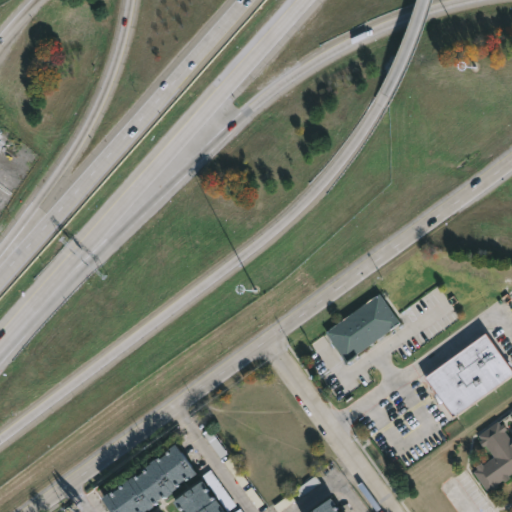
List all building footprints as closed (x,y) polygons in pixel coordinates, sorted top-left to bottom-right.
[(401,323),(347,362),(326,333),(380,294),(401,323)] [(511,370),(511,377),(453,417),(426,377),(487,334),(511,370)] [(511,409),(511,472),(509,475),(511,477),(506,481),(504,478),(497,483),(499,486),(494,490),(492,487),(488,490),(474,471),(478,468),(476,466),(482,462),(483,464),(494,456),(485,444),(483,446),(479,440),(482,438),(479,435),(498,420),(501,424),(503,423),(508,428),(505,430),(510,437),(511,435),(511,411),(511,410),(511,409)] [(175,441),(197,471),(187,478),(186,476),(179,481),(181,483),(171,489),(172,490),(164,496),(162,495),(156,499),(158,501),(147,508),(146,507),(140,511),(139,510),(136,511),(112,511),(101,496),(110,489),(113,489),(120,485),(122,482),(121,481),(126,477),(131,474),(133,476),(144,469),(142,468),(149,461),(148,460),(153,457),(155,459),(158,457),(157,456),(167,450),(169,447),(168,446),(175,441)] [(205,485),(214,498),(216,497),(226,511),(185,511),(180,504),(177,506),(173,499),(202,478),(206,484),(205,485)] [(335,503),(342,511),(344,511),(308,511),(333,495),(337,501),(335,503)]
